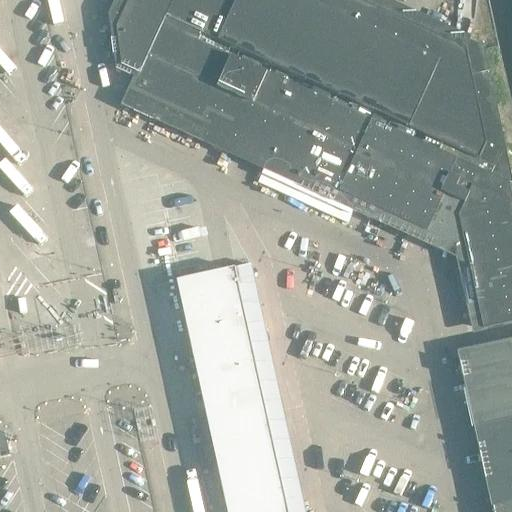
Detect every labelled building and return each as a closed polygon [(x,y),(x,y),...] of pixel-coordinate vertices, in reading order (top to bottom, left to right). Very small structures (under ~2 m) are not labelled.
[(140,74),(165,18),(173,0),(129,0),(116,29),(121,66),(140,74)] [(505,146),(484,48),(488,39),(474,32),(470,41),(378,0),(173,0),(165,18),(495,168),(505,146)] [(340,193),(372,121),(511,184),(511,178),(505,146),(495,168),(165,18),(140,74),(129,97),(165,113),(197,42),(232,58),(267,73),(301,89),(336,105),(303,176),(340,193)] [(200,129),(232,58),(197,42),(165,113),(200,129)] [(234,145),(267,73),(232,58),(200,129),(234,145)] [(269,161),(301,89),(267,73),(234,145),(269,161)] [(303,176),(336,105),(301,89),(269,161),(303,176)] [(511,184),(372,121),(340,193),(444,241),(463,237),(483,331),(511,324),(511,184)] [(195,368),(270,351),(251,266),(176,283),(195,368)] [(511,511),(511,340),(467,350),(502,511),(511,511)] [(195,368),(213,451),(288,435),(270,351),(195,368)] [(0,458),(10,456),(4,432),(0,433),(0,458)] [(213,451),(226,511),(304,511),(288,435),(213,451)]
